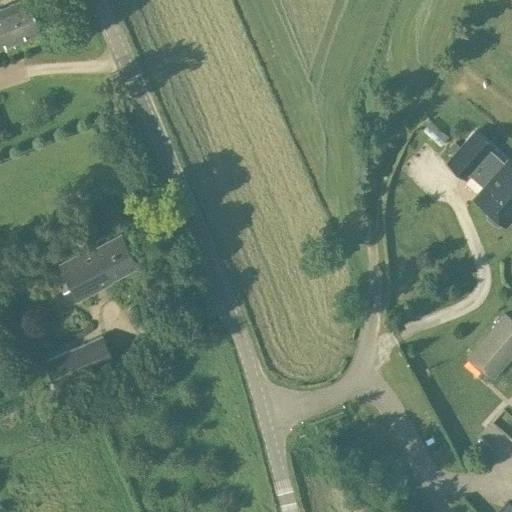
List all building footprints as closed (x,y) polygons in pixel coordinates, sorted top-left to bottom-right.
[(0,47),(40,30),(27,0),(20,0),(0,8),(0,47)] [(476,131),(447,164),(466,181),(471,175),(479,181),(481,178),(487,183),(475,197),(490,210),(487,213),(487,217),(496,225),(500,225),(503,221),(505,224),(511,216),(511,162),(508,159),(505,163),(490,150),(493,146),(476,131)] [(78,297),(112,279),(137,265),(119,231),(60,263),(78,297)] [(468,356),(491,377),(511,353),(511,320),(505,314),(468,356)] [(103,335),(47,361),(58,386),(115,360),(103,335)]
